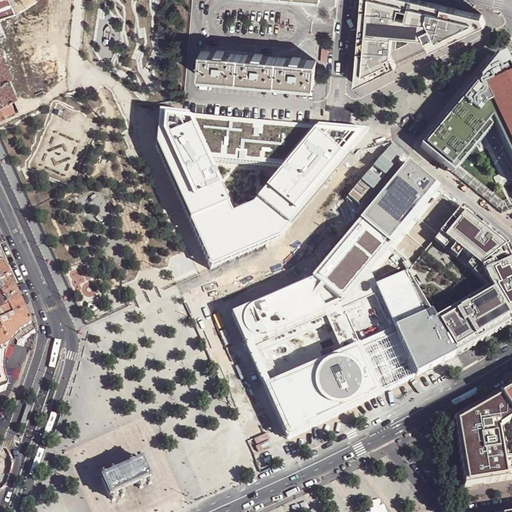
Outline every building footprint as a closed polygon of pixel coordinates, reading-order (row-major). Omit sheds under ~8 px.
[(0,0),(0,17),(14,12),(9,0),(0,0)] [(482,13),(427,0),(361,0),(354,83),(396,63),(391,53),(393,32),(424,36),(430,47),(486,21),(482,13)] [(3,34),(0,35),(0,46),(11,72),(18,69),(3,34)] [(0,46),(0,77),(9,73),(11,72),(0,46)] [(199,74),(314,84),(315,72),(316,61),(301,59),(301,57),(293,57),(293,58),(263,55),(263,54),(255,53),(255,55),(225,52),(225,51),(217,50),(217,52),(201,50),(199,74)] [(511,66),(507,56),(502,58),(500,53),(497,55),(420,147),(451,174),(493,124),(511,164),(511,66)] [(0,99),(8,96),(13,94),(17,92),(9,73),(0,77),(0,99)] [(0,114),(14,108),(8,96),(0,99),(0,114)] [(211,269),(280,238),(369,130),(368,128),(340,126),(180,112),(160,110),(156,145),(211,269)] [(436,319),(407,272),(381,284),(333,305),(371,262),(437,187),(407,162),(319,270),(311,279),(231,314),(259,377),(288,440),(351,410),(457,355),(436,319)] [(480,268),(489,288),(436,319),(457,355),(511,322),(511,254),(508,246),(461,208),(439,234),(455,247),(461,252),(469,259),(476,265),(480,268)] [(455,247),(439,234),(434,240),(449,253),(455,247)] [(469,259),(461,252),(455,259),(464,266),(469,259)] [(333,305),(381,284),(371,262),(333,305)] [(6,271),(3,265),(0,267),(0,284),(10,280),(6,271)] [(471,271),(489,288),(480,268),(476,265),(471,271)] [(19,302),(10,280),(0,284),(0,349),(7,346),(8,345),(14,337),(22,331),(30,326),(19,302)] [(511,385),(453,421),(455,436),(462,479),(464,488),(511,479),(511,462),(504,463),(501,431),(511,423),(511,385)] [(101,478),(110,499),(111,498),(113,502),(116,500),(115,496),(120,494),(122,498),(126,496),(124,492),(139,486),(140,489),(144,488),(142,484),(147,482),(149,485),(153,484),(151,480),(152,479),(143,459),(142,460),(141,456),(137,457),(139,461),(133,464),(131,460),(128,462),(130,465),(115,472),(113,468),(109,470),(111,474),(106,476),(104,472),(100,474),(102,478),(101,478)]
